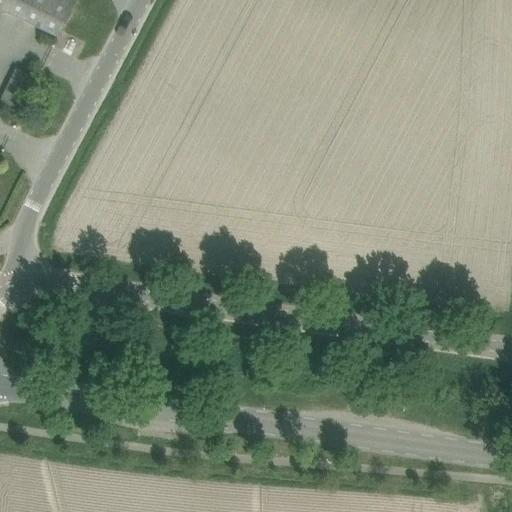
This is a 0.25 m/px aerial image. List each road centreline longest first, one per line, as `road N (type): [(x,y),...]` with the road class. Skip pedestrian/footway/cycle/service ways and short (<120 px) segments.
road 1 (tertiary): [(511,459),(0,384)]
road 2 (tertiary): [(15,276),(511,344)]
road 3 (unclassified): [(15,276),(34,201),(141,0)]
